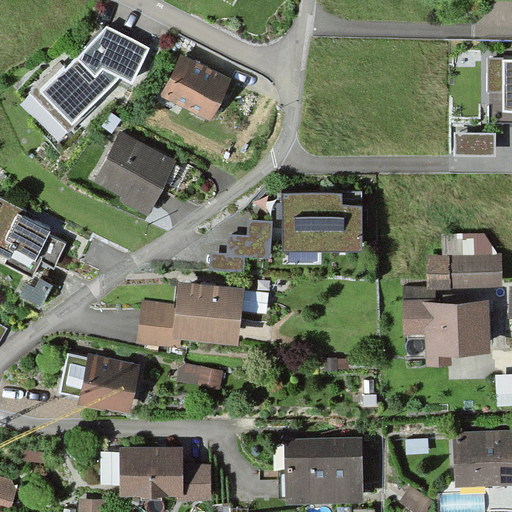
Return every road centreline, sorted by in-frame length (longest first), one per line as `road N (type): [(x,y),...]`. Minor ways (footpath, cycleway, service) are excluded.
road 1 (residential): [(297,64),(287,135),(250,184),(0,355)]
road 2 (residential): [(136,0),(249,55),(297,64)]
